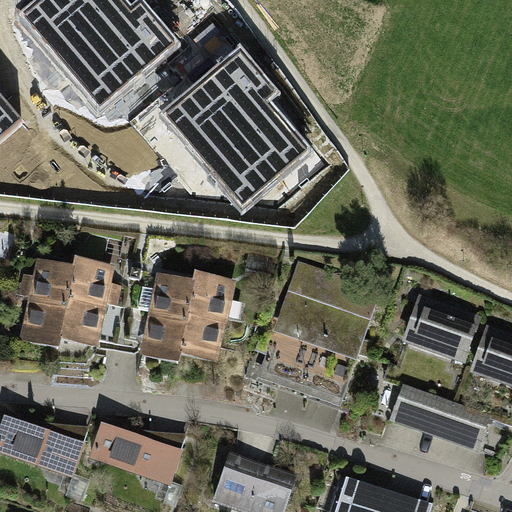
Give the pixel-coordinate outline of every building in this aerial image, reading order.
[(131,15),(118,0),(65,0),(66,1),(32,30),(58,60),(68,52),(110,102),(175,47),(141,7),(131,15)] [(275,95),(241,56),(176,111),(218,161),(209,169),(235,199),(269,170),(277,179),(307,153),(265,104),(275,95)] [(0,140),(22,121),(0,95),(0,140)] [(133,259),(136,243),(124,241),(120,259),(123,259),(123,257),(133,259)] [(274,255),(250,250),(245,271),(270,276),(274,255)] [(76,263),(74,272),(62,332),(95,338),(109,274),(106,269),(76,263)] [(45,266),(40,269),(27,333),(60,341),(62,332),(74,272),(45,266)] [(269,314),(267,320),(360,352),(361,348),(381,290),(348,279),(346,286),(303,270),(286,320),(269,314)] [(196,278),(194,286),(182,346),(215,353),(223,316),(228,316),(231,305),(226,303),(229,288),(226,284),(196,278)] [(182,346),(194,286),(165,280),(160,283),(159,290),(144,288),(139,308),(154,312),(147,348),(180,355),(182,346)] [(455,361),(463,364),(478,322),(419,302),(407,337),(457,355),(455,361)] [(267,377),(342,403),(360,352),(267,320),(263,329),(281,336),(267,377)] [(511,341),(487,332),(475,368),(511,380),(511,341)] [(479,446),(489,417),(404,388),(394,416),(479,446)] [(72,477),(88,432),(30,427),(6,418),(0,434),(0,445),(52,463),(50,469),(72,477)] [(169,484),(185,439),(127,435),(103,426),(94,452),(150,471),(148,477),(169,484)] [(248,511),(284,511),(296,479),(230,456),(214,500),(248,511)] [(381,511),(385,500),(354,491),(357,482),(347,478),(336,511),(381,511)] [(422,511),(385,500),(381,511),(422,511)]
